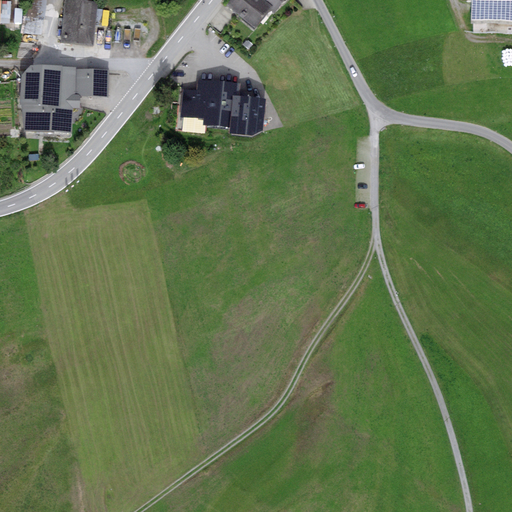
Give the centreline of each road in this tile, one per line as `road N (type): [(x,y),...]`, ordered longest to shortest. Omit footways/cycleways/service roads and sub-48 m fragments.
road 1 (track): [(377,235),(361,278),(271,415),(139,511)]
road 2 (secondary): [(0,207),(51,186),(94,147),(213,0)]
road 3 (track): [(377,235),(474,511)]
road 4 (unclassified): [(511,150),(481,134),(378,112),(318,0)]
road 5 (track): [(0,66),(160,70)]
road 6 (track): [(378,112),(377,235)]
